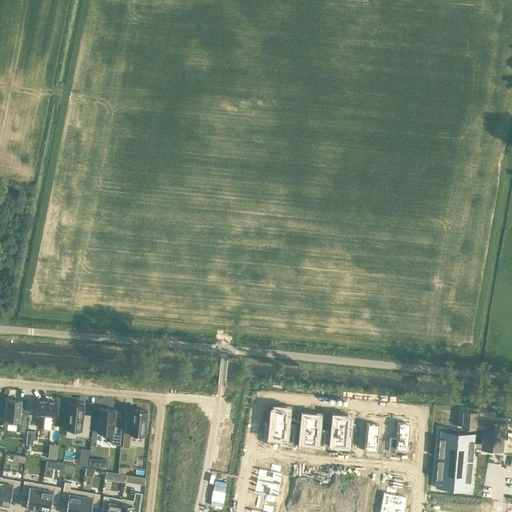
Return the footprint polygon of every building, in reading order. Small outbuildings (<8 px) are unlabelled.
[(8,398),(4,425),(18,427),(18,430),(24,431),(26,414),(20,413),(20,408),(21,400),(8,398)] [(37,399),(35,414),(39,415),(38,426),(50,428),(51,416),(55,417),(56,401),(37,399)] [(69,403),(67,429),(76,430),(75,436),(88,437),(90,420),(82,419),(84,402),(75,401),(75,403),(69,403)] [(100,408),(97,433),(112,434),(111,444),(120,445),(122,427),(114,426),(115,409),(100,408)] [(130,437),(144,438),(146,421),(148,421),(149,414),(147,413),(147,410),(132,409),(131,421),(125,420),(122,447),(129,448),(130,437)] [(268,426),(267,435),(283,437),(283,442),(290,442),(291,427),(285,427),(287,411),(273,410),(272,426),(268,426)] [(463,410),(461,428),(474,429),(474,428),(482,429),(481,443),(481,447),(481,450),(502,452),(505,423),(484,421),(475,420),(476,411),(463,410)] [(304,415),(301,444),(321,446),(322,433),(316,432),(318,416),(304,415)] [(328,432),(327,442),(346,444),(349,418),(336,416),(334,432),(328,432)] [(389,437),(388,452),(395,453),(396,448),(412,449),(413,440),(409,439),(411,423),(397,422),(396,438),(389,437)] [(366,423),(363,451),(383,453),(384,440),(378,440),(380,424),(366,423)] [(27,430),(26,444),(32,444),(34,431),(27,430)] [(440,430),(435,487),(469,490),(473,447),(481,447),(481,443),(473,442),(474,433),(440,430)] [(281,455),(280,463),(290,464),(291,456),(281,455)] [(89,458),(88,466),(106,467),(107,459),(89,458)] [(258,468),(256,480),(280,484),(282,472),(280,472),(281,466),(271,464),(270,470),(258,468)] [(106,470),(105,478),(125,482),(126,474),(106,470)] [(2,477),(0,485),(0,505),(6,506),(7,505),(9,505),(12,492),(18,493),(20,480),(2,477)] [(24,480),(21,493),(27,494),(25,507),(28,507),(27,509),(35,510),(35,509),(37,509),(42,483),(24,480)] [(256,480),(253,492),(265,495),(264,501),(274,502),(275,496),(277,497),(280,484),(256,480)] [(64,481),(62,496),(68,497),(65,511),(77,511),(82,490),(80,490),(70,488),(71,482),(64,481)] [(42,483),(37,509),(40,509),(39,511),(43,511),(46,511),(47,511),(50,511),(52,498),(58,499),(60,486),(42,483)] [(383,491),(381,504),(404,508),(407,496),(400,495),(395,494),(396,488),(387,486),(385,492),(383,491)] [(82,490),(77,511),(90,511),(92,505),(97,506),(100,494),(86,491),(82,490)] [(138,511),(142,493),(135,492),(133,500),(121,498),(122,499),(119,511),(138,511)] [(103,495),(101,508),(107,509),(106,511),(119,511),(122,499),(121,498),(103,495)]
